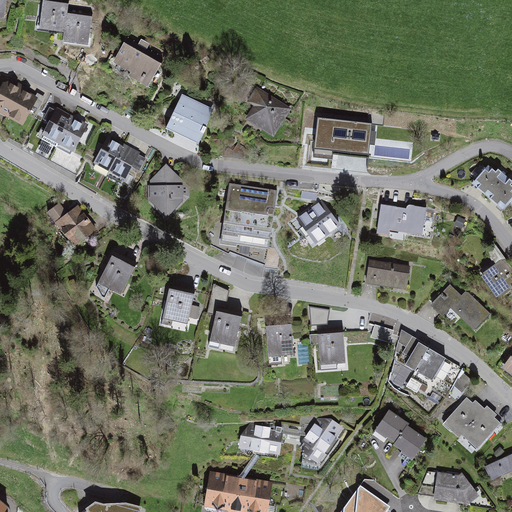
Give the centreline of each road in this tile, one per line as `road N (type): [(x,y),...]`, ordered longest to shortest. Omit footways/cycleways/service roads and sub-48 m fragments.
road 1 (residential): [(511,397),(427,322),(349,296),(244,282),(0,146)]
road 2 (residential): [(423,186),(215,168),(13,65),(0,66)]
